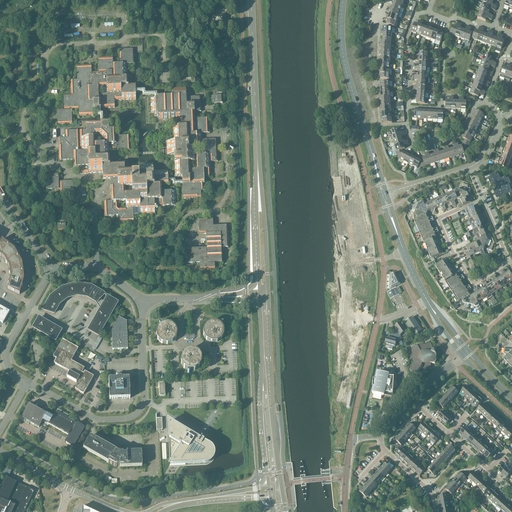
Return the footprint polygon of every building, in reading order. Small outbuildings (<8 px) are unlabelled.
[(393,5),(402,8),(404,4),(394,0),(393,0),(393,2),(394,3),(393,5)] [(486,0),(484,0),(483,4),(496,9),(497,7),(492,5),(493,2),(486,0)] [(391,12),(390,15),(398,18),(400,13),(390,9),(389,12),(391,12)] [(481,9),(479,14),(492,18),(493,16),(488,14),(489,12),(481,9)] [(211,18),(212,28),(226,27),(225,14),(211,15),(211,18)] [(492,18),(479,14),(477,19),(486,22),(487,19),(492,21),(492,18)] [(396,23),(386,19),(386,21),(387,22),(386,25),(395,28),(396,23)] [(411,32),(416,34),(421,21),(419,20),(417,25),(414,24),(411,32)] [(455,37),(460,24),(457,23),(456,27),(453,26),(450,35),(455,37)] [(421,36),(426,38),(431,25),(428,24),(427,29),(424,28),(421,36)] [(465,31),(463,30),(459,38),(464,40),(469,27),(467,26),(465,31)] [(431,40),(435,41),(440,28),(438,27),(436,32),(434,31),(431,40)] [(469,27),(464,40),(469,42),(472,34),(470,33),(471,28),(469,27)] [(472,39),(477,41),(482,28),(480,27),(478,32),(475,31),(472,39)] [(440,28),(435,41),(440,43),(444,35),(441,34),(443,29),(440,28)] [(482,43),(487,45),(492,31),(489,31),(488,35),(485,34),(482,43)] [(491,46),(496,48),(501,35),(499,34),(497,39),(495,38),(491,46)] [(501,35),(496,48),(495,51),(500,53),(501,50),(504,41),(502,40),(503,36),(501,35)] [(484,56),(482,61),(495,66),(496,63),(492,62),(493,59),(484,56)] [(501,75),(506,77),(510,65),(507,64),(506,68),(503,67),(501,75)] [(479,70),(492,75),(493,73),(488,71),(489,69),(481,66),(479,70)] [(475,80),(488,85),(489,83),(484,81),(485,78),(477,75),(475,80)] [(472,90),(485,94),(486,92),(481,90),(482,88),(473,85),(472,90)] [(485,94),(472,90),(470,95),(478,98),(479,95),(484,97),(485,94)] [(211,93),(211,99),(211,104),(222,104),(222,93),(211,93)] [(474,113),(473,115),(482,120),(484,115),(477,111),(476,114),(474,113)] [(473,118),(472,120),(480,124),(482,120),(473,115),(472,117),(473,118)] [(209,133),(209,118),(194,119),(194,126),(173,127),(173,141),(166,142),(167,156),(174,156),(175,178),(182,177),(183,199),(201,198),(201,191),(204,191),(204,176),(211,176),(210,162),(218,162),(217,140),(202,140),(202,133),(209,133)] [(469,122),(468,124),(477,129),(480,124),(472,120),(471,123),(469,122)] [(65,145),(58,146),(59,161),(73,160),(73,167),(81,167),(81,174),(103,173),(103,180),(110,180),(110,187),(111,201),(104,202),(104,216),(119,216),(119,223),(133,222),(133,208),(140,208),(140,215),(155,214),(154,207),(176,206),(176,192),(161,192),(161,185),(168,185),(168,182),(168,181),(168,170),(153,171),(153,164),(138,164),(138,172),(130,172),(124,172),(124,165),(110,165),(109,151),(116,151),(131,151),(130,136),(116,136),(115,129),(108,130),(108,122),(86,123),(86,130),(65,131),(65,138),(65,145)] [(469,127),(467,129),(475,133),(477,129),(468,124),(467,126),(469,127)] [(399,129),(388,133),(389,138),(392,137),(405,133),(404,131),(399,132),(399,129)] [(466,132),(465,131),(464,133),(473,138),(475,133),(467,129),(466,132)] [(392,137),(393,142),(402,139),(401,137),(406,135),(405,133),(392,137)] [(463,139),(465,140),(470,143),(473,138),(464,133),(462,135),(464,136),(463,139)] [(465,140),(462,146),(464,154),(470,143),(465,140)] [(395,147),(396,152),(400,151),(405,149),(404,146),(409,145),(408,143),(395,147)] [(458,143),(455,144),(459,156),(464,154),(462,146),(459,147),(458,143)] [(449,150),(448,147),(446,147),(449,159),(454,157),(452,149),(449,150)] [(335,164),(330,165),(336,195),(342,194),(348,223),(341,224),(339,224),(345,250),(370,245),(365,222),(349,149),(333,153),(335,163),(335,164)] [(438,150),(436,150),(440,162),(445,160),(442,152),(439,153),(438,150)] [(511,154),(504,151),(502,156),(511,160),(511,157),(511,154)] [(401,153),(397,154),(399,159),(403,162),(408,153),(406,152),(405,153),(403,152),(402,153),(401,153)] [(403,162),(408,164),(412,157),(409,156),(410,154),(408,153),(403,162)] [(429,153),(426,153),(430,165),(435,163),(432,155),(430,156),(429,153)] [(408,164),(413,167),(417,158),(415,156),(414,158),(412,157),(408,164)] [(502,156),(500,161),(509,165),(511,160),(502,156)] [(417,158),(413,167),(417,169),(415,172),(418,174),(421,168),(422,167),(421,164),(420,163),(421,162),(418,160),(419,159),(417,158)] [(509,165),(500,161),(498,166),(507,170),(509,165)] [(490,177),(488,178),(491,186),(493,185),(495,189),(493,190),(496,198),(499,197),(500,200),(505,197),(504,195),(507,194),(511,192),(510,187),(509,186),(509,185),(511,184),(508,178),(506,179),(506,178),(505,177),(500,179),(498,174),(496,175),(495,173),(489,175),(490,177)] [(60,175),(45,175),(45,190),(60,189),(60,197),(75,196),(74,181),(60,182),(60,175)] [(457,199),(459,200),(462,191),(457,189),(454,191),(457,199)] [(449,193),(454,206),(456,205),(454,202),(455,200),(457,199),(454,191),(449,193)] [(462,191),(459,200),(461,201),(469,197),(468,193),(462,191)] [(449,193),(444,195),(447,204),(450,203),(451,203),(452,206),(454,206),(449,193)] [(444,195),(439,197),(444,210),(446,209),(445,206),(445,205),(447,204),(444,195)] [(439,197),(434,200),(437,208),(440,207),(441,208),(443,211),(444,210),(439,197)] [(469,197),(461,201),(462,203),(461,204),(458,206),(459,208),(471,202),(469,197)] [(434,200),(429,202),(434,214),(436,214),(435,210),(435,209),(437,208),(434,200)] [(418,204),(416,210),(427,214),(427,212),(428,212),(424,204),(423,201),(418,203),(418,204)] [(424,204),(428,212),(430,211),(431,212),(433,215),(434,214),(429,202),(424,204)] [(465,210),(467,215),(480,210),(479,208),(476,209),(474,209),(473,206),(465,210)] [(416,210),(413,216),(415,220),(418,219),(426,216),(427,214),(416,210)] [(467,215),(469,220),(478,217),(477,214),(477,213),(480,211),(480,210),(467,215)] [(418,219),(415,220),(414,221),(429,256),(431,256),(432,259),(448,252),(448,250),(443,252),(442,251),(439,246),(440,244),(443,243),(442,240),(439,241),(437,240),(435,235),(435,233),(438,232),(437,229),(434,230),(432,229),(430,224),(430,222),(433,221),(432,218),(429,219),(427,218),(426,216),(418,219)] [(469,220),(471,225),(484,220),(483,218),(480,219),(478,219),(478,217),(469,220)] [(484,220),(471,225),(473,230),(482,226),(481,224),(481,223),(485,221),(484,220)] [(58,221),(58,225),(58,233),(69,232),(69,221),(58,221)] [(473,230),(475,235),(488,230),(487,228),(484,229),(483,229),(482,226),(473,230)] [(475,235),(478,240),(486,236),(485,234),(486,233),(489,231),(488,230),(475,235)] [(478,240),(477,242),(486,245),(488,240),(486,236),(478,240)] [(1,256),(4,258),(14,250),(2,240),(0,242),(0,256),(1,256)] [(476,243),(480,252),(484,250),(486,245),(477,242),(476,243)] [(480,252),(476,243),(474,244),(472,244),(472,245),(471,245),(475,254),(480,252)] [(475,254),(471,245),(471,246),(469,245),(469,247),(466,248),(467,250),(468,252),(469,254),(470,256),(475,254)] [(7,264),(9,268),(22,264),(14,250),(4,258),(6,262),(7,264)] [(459,303),(462,300),(469,295),(468,293),(468,291),(471,289),(469,286),(466,288),(464,288),(461,283),(461,281),(464,279),(462,276),(459,278),(458,278),(455,273),(455,271),(459,268),(457,265),(453,268),(451,268),(448,263),(448,261),(452,258),(451,257),(445,261),(444,258),(435,264),(438,270),(437,270),(459,303)] [(10,274),(10,278),(24,279),(22,264),(9,268),(10,272),(9,272),(9,274),(10,274)] [(342,269),(337,270),(338,300),(343,300),(360,299),(359,268),(352,268),(342,269)] [(504,270),(502,271),(510,283),(511,281),(511,276),(509,272),(507,273),(505,273),(504,270)] [(510,283),(502,271),(500,272),(502,275),(502,277),(500,278),(505,286),(510,283)] [(391,275),(391,289),(400,285),(395,275),(391,275)] [(494,276),(493,277),(501,289),(505,286),(500,278),(498,279),(496,279),(494,276)] [(491,284),(496,292),(501,289),(493,277),(491,278),(493,281),(493,283),(491,284)] [(24,279),(10,278),(9,282),(8,284),(9,284),(7,288),(19,295),(24,279)] [(485,282),(484,283),(492,295),(496,292),(491,284),(489,285),(487,285),(485,282)] [(484,289),(482,290),(487,298),(488,299),(493,296),(492,295),(484,283),(482,284),(484,286),(484,287),(484,289)] [(76,285),(62,288),(51,297),(50,297),(43,310),(54,314),(59,305),(59,304),(67,298),(77,296),(87,297),(96,303),(104,294),(91,287),(77,285),(76,285)] [(391,291),(387,293),(391,299),(392,299),(394,298),(399,295),(396,288),(391,291)] [(476,288),(475,289),(483,301),(487,298),(482,290),(480,291),(478,291),(476,288)] [(473,296),(478,304),(483,301),(475,289),(473,290),(475,293),(475,295),(473,296)] [(469,295),(462,300),(464,304),(469,305),(471,296),(469,295)] [(473,296),(471,296),(469,305),(475,306),(478,304),(473,296)] [(88,330),(98,336),(117,303),(107,297),(100,309),(88,330)] [(0,322),(1,323),(3,324),(9,313),(7,311),(0,307),(0,322)] [(338,391),(336,402),(352,405),(355,390),(356,390),(355,367),(362,350),(368,320),(351,317),(347,316),(340,346),(345,347),(338,364),(339,391),(338,391)] [(410,330),(414,336),(422,331),(413,317),(405,323),(405,324),(410,330)] [(33,328),(55,340),(59,334),(61,331),(48,323),(39,318),(33,328)] [(128,349),(126,322),(118,318),(112,331),(112,350),(128,349)] [(207,340),(210,342),(212,343),(212,342),(216,342),(217,342),(220,340),(221,340),(222,339),(223,335),(224,334),(223,330),(224,330),(223,328),(221,325),(222,324),(220,323),(220,324),(216,322),(215,322),(211,322),(210,322),(210,323),(206,325),(205,326),(203,329),(203,331),(203,335),(204,336),(206,339),(207,340)] [(397,331),(400,335),(406,331),(403,326),(400,323),(394,327),(397,331)] [(176,338),(177,334),(177,333),(176,329),(175,328),(172,325),(171,324),(171,325),(167,324),(165,324),(162,325),(161,324),(160,325),(160,326),(158,329),(158,328),(157,330),(156,334),(156,335),(157,339),(158,340),(161,343),(162,344),(166,344),(168,344),(171,343),(173,342),(175,340),(176,338)] [(385,345),(395,347),(397,340),(391,339),(387,337),(385,345)] [(71,362),(78,349),(63,340),(53,357),(56,359),(54,363),(71,373),(69,378),(77,383),(78,380),(79,381),(75,390),(84,395),(93,377),(85,372),(83,374),(82,373),(84,369),(71,362)] [(414,361),(410,370),(411,372),(416,375),(421,369),(422,369),(422,368),(426,369),(427,368),(429,369),(430,369),(429,368),(428,368),(428,364),(428,363),(434,364),(435,364),(436,361),(437,358),(437,356),(436,354),(435,351),(433,351),(431,344),(426,345),(424,345),(419,345),(419,346),(413,347),(411,348),(412,360),(414,361)] [(189,351),(187,351),(184,353),(183,354),(181,358),(181,359),(181,363),(181,365),(183,368),(184,369),(185,369),(188,371),(188,372),(189,372),(189,371),(193,371),(195,371),(195,370),(198,368),(199,367),(201,364),(201,362),(201,358),(201,357),(199,354),(198,353),(197,353),(194,351),(192,350),(189,351)] [(372,393),(383,396),(383,395),(384,393),(387,393),(393,394),(393,390),(393,389),(394,389),(394,388),(395,388),(395,387),(395,386),(396,386),(396,385),(395,385),(395,384),(395,383),(394,383),(394,382),(394,381),(394,377),(387,377),(388,375),(377,372),(377,373),(376,380),(373,380),(373,379),(373,387),(374,387),(373,391),(373,393),(372,393)] [(109,379),(109,400),(130,399),(129,378),(122,379),(121,375),(116,376),(116,379),(109,379)] [(462,389),(459,389),(459,393),(460,393),(464,396),(470,390),(466,386),(463,390),(462,389)] [(452,387),(448,391),(454,397),(458,393),(459,393),(459,389),(456,389),(455,390),(452,387)] [(474,394),(470,390),(464,396),(468,400),(474,394)] [(448,391),(444,395),(451,401),(454,397),(448,391)] [(478,397),(474,394),(468,400),(472,404),(478,397)] [(444,395),(441,399),(447,405),(451,401),(444,395)] [(473,404),(471,406),(474,408),(476,407),(477,407),(482,401),(478,397),(472,404),(473,404)] [(440,408),(440,410),(443,410),(443,409),(447,405),(441,399),(437,403),(441,407),(440,408)] [(42,421),(68,435),(64,443),(73,448),(84,427),(77,423),(77,424),(75,423),(76,423),(56,411),(54,416),(49,413),(48,414),(47,415),(29,404),(21,418),(39,427),(42,421)] [(481,414),(487,407),(483,404),(477,410),(481,414)] [(481,414),(485,417),(491,411),(492,410),(490,408),(489,408),(489,409),(487,407),(481,414)] [(438,418),(442,421),(448,415),(443,411),(443,410),(440,410),(440,413),(441,414),(438,418)] [(489,421),(495,415),(491,411),(485,417),(489,421)] [(448,415),(442,421),(446,425),(452,419),(448,415)] [(489,421),(493,425),(499,418),(495,415),(489,421)] [(493,425),(497,428),(503,422),(499,418),(493,425)] [(497,428),(495,431),(499,434),(501,432),(507,426),(508,424),(506,423),(505,423),(503,422),(497,428)] [(170,432),(169,431),(169,438),(169,439),(170,458),(170,459),(174,459),(176,459),(172,465),(205,463),(206,463),(208,462),(210,461),(211,460),(212,458),(212,457),(213,455),(213,453),(212,451),(211,450),(210,448),(209,447),(204,444),(202,443),(204,442),(201,440),(201,439),(198,445),(197,444),(194,442),(193,442),(195,438),(193,437),(187,434),(170,423),(170,424),(170,432)] [(419,426),(417,426),(417,430),(418,429),(422,433),(428,427),(424,423),(420,427),(419,426)] [(406,428),(412,434),(416,430),(417,430),(417,426),(414,426),(413,427),(409,424),(406,428)] [(501,432),(505,436),(511,429),(507,426),(501,432)] [(432,430),(428,427),(422,433),(426,437),(432,430)] [(402,432),(409,438),(412,434),(406,428),(402,432)] [(459,435),(463,438),(469,432),(464,428),(459,435)] [(436,434),(432,430),(426,437),(430,441),(436,434)] [(398,436),(405,442),(409,438),(402,432),(398,436)] [(463,438),(467,442),(473,436),(469,432),(463,438)] [(440,438),(436,434),(430,441),(434,444),(440,438)] [(398,447),(401,447),(401,446),(405,442),(398,436),(395,440),(398,443),(398,444),(398,447)] [(467,442),(471,446),(477,439),(473,436),(467,442)] [(140,454),(140,452),(134,452),(134,453),(133,453),(133,452),(127,453),(126,453),(121,453),(119,453),(116,451),(115,451),(91,437),(90,438),(89,437),(84,447),(85,448),(84,449),(108,463),(110,463),(109,464),(112,465),(113,465),(113,466),(115,467),(117,467),(117,466),(120,466),(120,467),(127,467),(128,467),(141,466),(141,465),(142,465),(142,460),(142,458),(142,454),(140,454)] [(471,446),(475,449),(481,443),(477,439),(471,446)] [(475,449),(479,453),(485,446),(481,443),(475,449)] [(450,446),(446,450),(452,456),(456,452),(450,446)] [(479,453),(483,457),(489,450),(485,446),(479,453)] [(398,448),(394,452),(396,454),(395,455),(400,458),(405,452),(401,448),(401,447),(398,447),(398,448)] [(489,450),(483,457),(487,460),(489,458),(493,454),(495,452),(491,448),(489,450)] [(446,450),(442,454),(449,460),(452,456),(446,450)] [(400,458),(404,462),(409,455),(405,452),(400,458)] [(449,460),(442,454),(439,458),(445,464),(449,460)] [(404,462),(408,466),(413,459),(409,455),(404,462)] [(445,464),(439,458),(435,462),(442,468),(445,464)] [(408,466),(411,469),(417,463),(413,459),(408,466)] [(435,462),(431,466),(438,472),(442,468),(435,462)] [(385,463),(381,468),(388,473),(391,469),(385,463)] [(411,469),(415,473),(421,466),(417,463),(411,469)] [(426,470),(421,466),(415,473),(420,477),(423,473),(424,474),(427,474),(426,470)] [(438,472),(431,466),(428,470),(427,470),(427,474),(429,473),(430,472),(434,476),(438,472)] [(497,472),(502,476),(508,469),(503,466),(497,472)] [(381,468),(378,472),(384,477),(388,473),(381,468)] [(508,469),(502,476),(506,480),(509,476),(510,477),(511,476),(511,473),(508,469)] [(378,472),(374,476),(380,481),(384,477),(378,472)] [(470,475),(467,475),(467,479),(468,479),(472,482),(478,476),(474,472),(471,476),(470,475)] [(460,473),(456,477),(462,483),(466,479),(467,479),(467,475),(464,475),(463,476),(460,473)] [(374,476),(370,480),(377,485),(380,481),(374,476)] [(482,480),(478,476),(472,482),(476,486),(482,480)] [(0,511),(24,511),(34,491),(5,477),(0,487),(0,486),(0,511)] [(456,477),(452,481),(459,487),(462,483),(456,477)] [(370,480),(367,484),(373,489),(377,485),(370,480)] [(486,483),(482,480),(476,486),(480,490),(486,483)] [(452,481),(449,485),(455,491),(459,487),(452,481)] [(490,487),(486,483),(480,490),(485,494),(490,487)] [(373,489),(367,484),(363,488),(370,493),(373,489)] [(455,491),(449,485),(445,489),(451,495),(455,491)] [(370,493),(363,488),(359,492),(362,494),(363,499),(366,499),(366,498),(370,493)] [(489,500),(495,493),(491,489),(485,496),(489,500)] [(437,497),(438,502),(447,501),(446,496),(447,495),(444,492),(441,496),(437,497)] [(499,497),(495,493),(489,500),(493,503),(499,497)] [(493,503),(497,507),(503,500),(499,497),(493,503)] [(497,507),(501,510),(507,504),(503,500),(497,507)]
